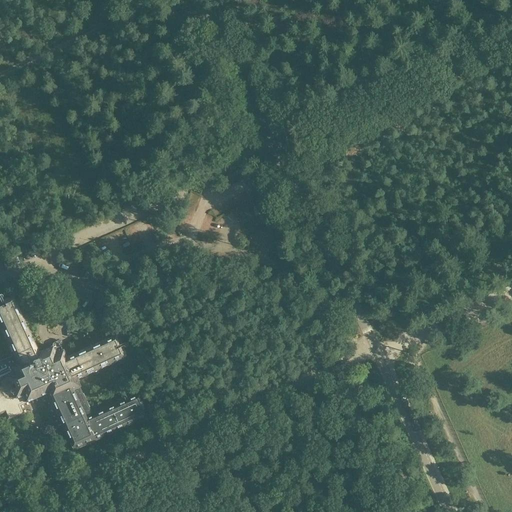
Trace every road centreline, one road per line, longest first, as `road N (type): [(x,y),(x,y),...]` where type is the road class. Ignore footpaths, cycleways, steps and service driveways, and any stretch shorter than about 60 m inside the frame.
road 1 (tertiary): [(448,511),(376,352),(196,0)]
road 2 (track): [(303,384),(22,511)]
road 3 (track): [(511,30),(272,142)]
road 4 (track): [(0,63),(135,0)]
road 5 (track): [(399,343),(511,293)]
